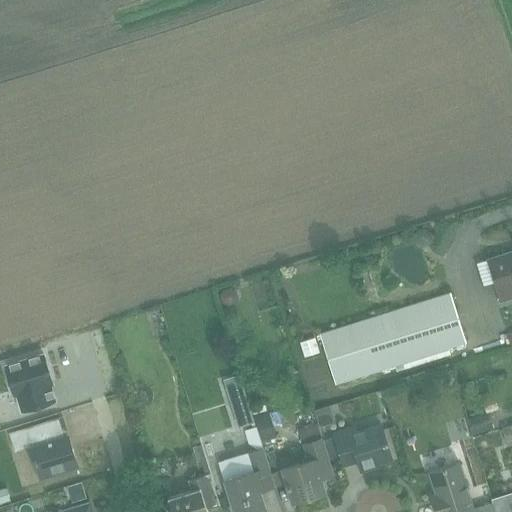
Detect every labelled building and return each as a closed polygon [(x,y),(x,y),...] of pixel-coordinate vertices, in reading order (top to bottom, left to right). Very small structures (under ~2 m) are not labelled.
[(511,251),(477,262),(484,286),(495,282),(501,301),(511,297),(511,251)] [(450,292),(435,297),(320,334),(335,383),(466,342),(450,292)] [(315,338),(301,343),(305,357),(319,352),(315,338)] [(43,354),(4,366),(14,395),(16,395),(21,411),(54,400),(49,384),(52,384),(43,354)] [(493,396),(483,399),(487,412),(495,410),(497,409),(493,396)] [(263,413),(254,416),(261,441),(271,438),(263,413)] [(488,415),(469,420),(474,436),(492,430),(488,415)] [(59,421),(27,431),(33,450),(31,451),(41,482),(79,470),(73,450),(69,452),(59,421)] [(308,440),(327,433),(324,423),(304,430),(308,440)] [(511,424),(503,428),(507,442),(508,445),(511,443),(511,424)] [(334,434),(335,437),(323,440),(329,459),(340,455),(343,465),(358,460),(360,468),(391,458),(381,425),(356,433),(355,427),(334,434)] [(323,438),(303,444),(309,461),(282,469),(292,502),(325,492),(321,479),(334,475),(329,459),(323,440),(323,438)] [(247,454),(219,462),(225,481),(234,511),(260,511),(266,510),(260,492),(275,487),(272,478),(263,449),(258,450),(247,454)] [(432,495),(437,511),(495,511),(493,502),(473,508),(459,462),(428,471),(436,494),(432,495)] [(169,503),(166,509),(170,511),(207,511),(206,508),(218,504),(219,505),(220,505),(210,473),(188,480),(191,491),(168,498),(169,503)] [(82,482),(67,487),(72,502),(86,497),(82,482)] [(92,511),(89,502),(56,511),(92,511)]
